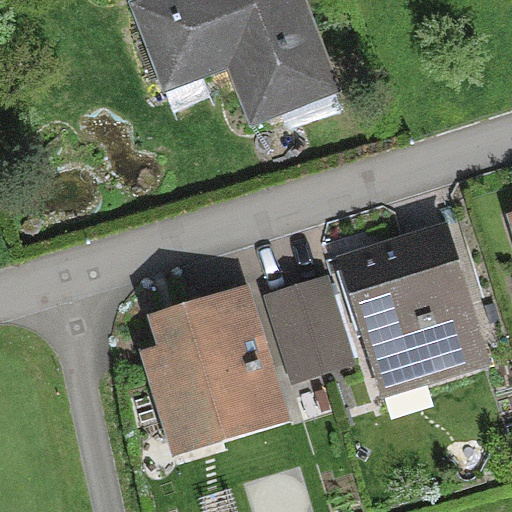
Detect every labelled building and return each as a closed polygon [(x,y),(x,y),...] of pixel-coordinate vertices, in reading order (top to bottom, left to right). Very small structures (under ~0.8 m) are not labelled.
[(330,92),(294,0),(152,0),(131,9),(162,91),(255,54),(278,113),(330,92)] [(430,245),(429,243),(348,268),(368,335),(360,338),(372,376),(408,365),(413,379),(472,361),(455,307),(449,308),(430,245)] [(317,372),(346,363),(322,287),(293,296),(317,372)] [(265,305),(289,381),(317,372),(293,296),(265,305)] [(215,435),(273,417),(237,302),(179,320),(188,349),(150,361),(171,428),(209,416),(215,435)]
